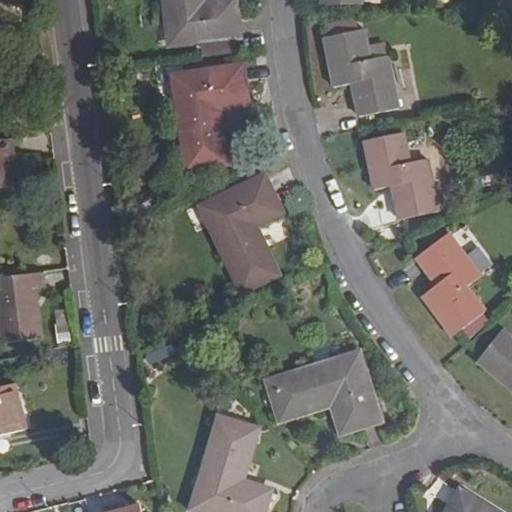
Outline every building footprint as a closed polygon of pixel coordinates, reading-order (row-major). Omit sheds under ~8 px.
[(205,0),(165,0),(168,27),(180,25),(181,44),(238,38),(234,1),(206,4),(205,0)] [(363,33),(325,40),(335,87),(352,85),(360,118),(399,110),(388,59),(370,62),(363,33)] [(247,107),(242,69),(185,77),(188,95),(177,97),(187,170),(227,164),(218,110),(247,107)] [(403,135),(364,143),(375,192),(393,188),(400,221),(439,213),(427,161),(409,165),(403,135)] [(0,189),(12,188),(10,172),(14,170),(11,140),(0,141),(0,189)] [(220,221),(209,226),(242,292),(277,275),(253,226),(281,213),(264,180),(212,204),(220,221)] [(201,209),(209,226),(220,221),(212,204),(201,209)] [(481,278),(449,236),(416,259),(438,287),(423,298),(453,338),(484,314),(465,289),(481,278)] [(46,287),(44,273),(0,278),(0,335),(1,344),(41,338),(34,289),(46,287)] [(511,339),(504,332),(478,363),(511,390),(511,339)] [(172,343),(146,354),(150,363),(176,352),(172,343)] [(358,358),(340,363),(343,373),(361,367),(358,358)] [(340,363),(269,385),(280,421),(334,406),(343,433),(379,423),(361,367),(343,373),(340,363)] [(0,436),(26,430),(14,384),(0,387),(0,436)] [(255,433),(218,421),(197,492),(208,495),(203,511),(262,511),(269,492),(239,485),(255,433)] [(488,511),(460,493),(448,511),(488,511)] [(124,498),(117,500),(118,507),(125,505),(124,498)] [(118,507),(117,500),(101,504),(102,511),(142,511),(139,501),(125,505),(118,507)]
